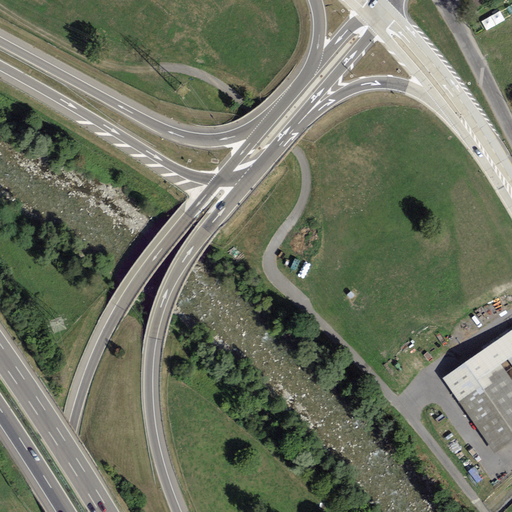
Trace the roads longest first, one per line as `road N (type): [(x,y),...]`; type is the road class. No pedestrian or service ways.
road 1 (track): [(483,511),(271,273),(269,249),(305,189),(293,148),(194,71),(107,64),(0,0)]
road 2 (motorway): [(217,179),(134,283),(92,359),(66,443),(60,511)]
road 3 (motorway): [(176,511),(150,419),(152,337),(171,280),(249,179)]
road 4 (motorway): [(277,111),(233,135),(188,137),(0,42)]
road 5 (motorway): [(0,66),(169,165),(217,179)]
road 6 (primary): [(511,178),(383,4)]
road 7 (motorway): [(102,511),(0,351)]
road 8 (motorway): [(292,130),(367,83),(409,86),(447,111)]
road 9 (unclassified): [(440,0),(511,132)]
road 10 (motorway): [(292,130),(376,23)]
road 11 (motorway): [(0,409),(65,511)]
